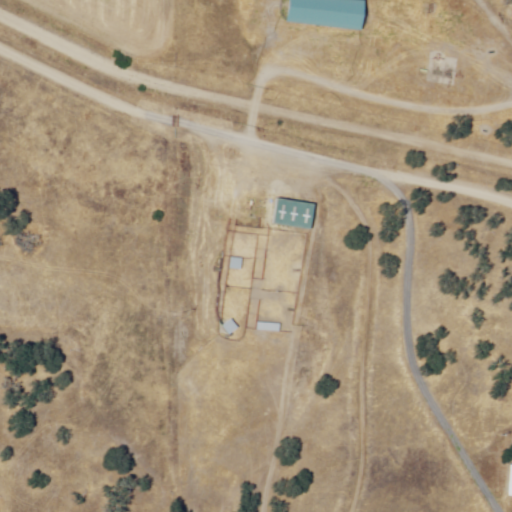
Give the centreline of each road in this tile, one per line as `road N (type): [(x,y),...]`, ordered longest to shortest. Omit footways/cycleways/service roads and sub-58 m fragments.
road 1 (track): [(511,209),(138,113),(0,55)]
road 2 (track): [(254,108),(511,169)]
